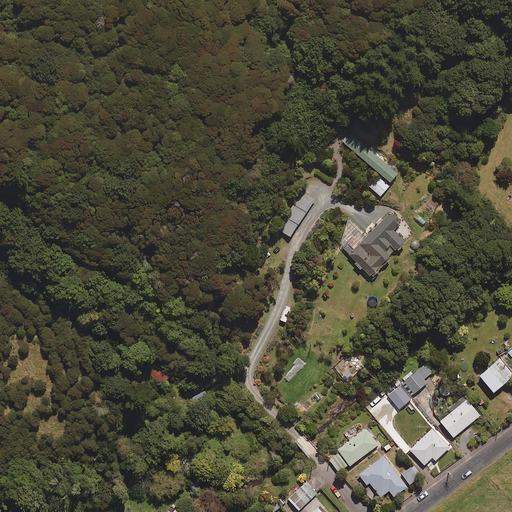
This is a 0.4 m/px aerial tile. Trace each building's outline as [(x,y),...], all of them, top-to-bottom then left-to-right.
[(390,181),(397,173),(352,134),(345,143),(390,181)] [(389,185),(378,176),(369,186),(380,195),(389,185)] [(314,200),(301,192),(277,228),(290,237),(314,200)] [(372,277),(392,256),(390,254),(395,249),(397,251),(405,242),(393,230),(400,222),(389,212),(354,249),(348,243),(343,249),(372,277)] [(511,375),(511,372),(500,358),(479,374),(493,391),(511,375)] [(161,387),(175,369),(162,360),(148,377),(161,387)] [(433,371),(426,362),(401,383),(411,395),(426,382),(424,379),(433,371)] [(480,415),(467,399),(440,421),(453,437),(480,415)] [(378,444),(366,428),(338,449),(340,452),(329,459),(339,473),(378,444)] [(449,447),(431,428),(409,448),(424,464),(432,457),(435,460),(449,447)] [(408,485),(385,454),(358,474),(366,484),(369,482),(380,496),(389,490),(393,496),(408,485)] [(421,477),(414,466),(402,473),(409,484),(421,477)] [(317,492),(307,481),(288,499),(298,510),(317,492)]
